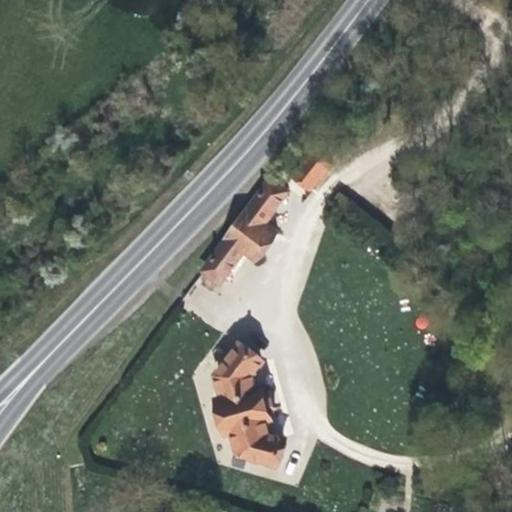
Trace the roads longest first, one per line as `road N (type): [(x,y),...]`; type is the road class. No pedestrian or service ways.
road 1 (track): [(511,444),(463,457),(361,455),(303,412),(267,292),(294,223),(353,181)]
road 2 (secondary): [(54,346),(232,162),(364,0)]
road 3 (track): [(353,181),(511,29)]
